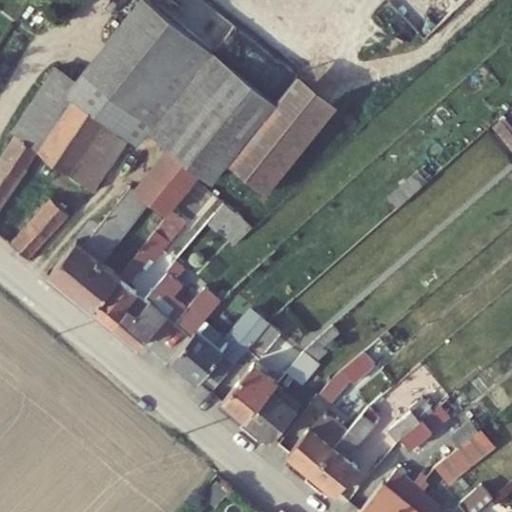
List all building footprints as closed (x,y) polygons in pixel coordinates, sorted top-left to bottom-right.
[(158,151),(124,194),(139,207),(156,223),(161,217),(192,179),(203,188),(218,168),(257,199),(326,112),(286,80),(265,107),(134,2),(66,86),(46,72),(30,95),(49,109),(57,98),(98,128),(61,182),(84,198),(120,145),(128,151),(139,136),(158,151)] [(2,138),(7,141),(0,150),(0,197),(28,156),(61,182),(98,128),(57,98),(49,109),(30,95),(2,138)] [(503,157),(510,151),(490,127),(483,133),(503,157)] [(379,221),(417,188),(408,177),(370,211),(379,221)] [(39,281),(81,316),(111,282),(92,267),(139,207),(124,194),(120,191),(73,251),(66,247),(39,281)] [(59,220),(41,205),(0,249),(0,250),(18,265),(59,220)] [(225,218),(214,209),(204,220),(228,245),(241,232),(225,218)] [(175,228),(161,217),(156,223),(111,282),(81,316),(101,333),(118,314),(127,322),(137,310),(133,306),(124,298),(126,296),(117,289),(132,272),(140,262),(144,266),(175,228)] [(174,273),(165,266),(156,277),(157,278),(133,306),(137,310),(127,322),(118,314),(101,333),(126,355),(141,339),(149,346),(165,329),(181,343),(195,325),(211,306),(194,293),(176,314),(163,303),(172,291),(165,285),(174,273)] [(237,354),(258,328),(242,314),(218,343),(195,325),(181,343),(162,365),(201,397),(237,354)] [(267,335),(276,326),(268,319),(258,328),(267,335)] [(258,328),(237,354),(249,364),(271,338),(267,335),(258,328)] [(329,339),(322,331),(293,356),(306,367),(318,357),(314,353),(329,339)] [(353,357),(364,370),(368,367),(357,354),(353,357)] [(293,356),(277,377),(293,389),(309,369),(306,367),(293,356)] [(364,370),(353,357),(320,386),(310,398),(322,408),(339,387),(342,390),(364,370)] [(245,368),(213,407),(236,426),(261,396),(266,389),(268,387),(245,368)] [(261,396),(286,417),(291,410),(266,389),(261,396)] [(384,416),(391,410),(379,395),(372,401),(384,416)] [(236,426),(261,447),(286,417),(261,396),(236,426)] [(412,404),(407,398),(395,407),(400,413),(412,404)] [(368,425),(387,447),(390,443),(422,417),(412,404),(400,413),(395,407),(391,410),(384,416),(372,401),(358,413),(368,425)] [(422,417),(390,443),(400,455),(440,421),(439,420),(449,412),(440,402),(422,417)] [(368,425),(358,413),(354,416),(353,418),(365,429),(368,425)] [(300,433),(278,460),(302,480),(338,436),(316,418),(302,435),(300,433)] [(336,463),(365,429),(353,418),(338,436),(302,480),(325,500),(347,473),(336,463)] [(449,453),(469,437),(459,425),(440,441),(449,453)] [(449,453),(425,472),(438,488),(482,453),(469,437),(449,453)] [(353,511),(391,511),(413,486),(416,483),(410,478),(404,487),(387,473),(353,511)] [(419,511),(424,506),(412,497),(418,490),(413,486),(391,511),(419,511)] [(471,511),(483,503),(471,489),(449,509),(451,511),(471,511)]
